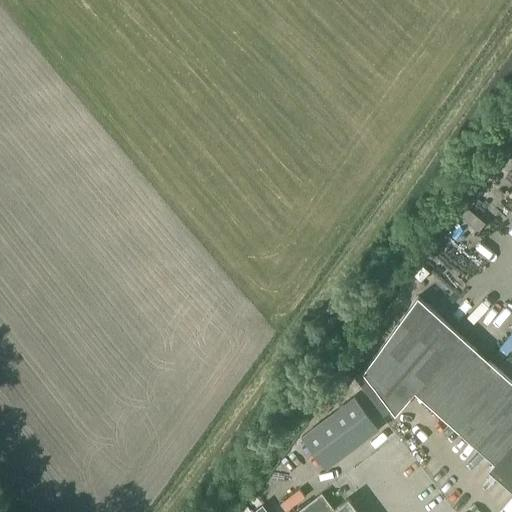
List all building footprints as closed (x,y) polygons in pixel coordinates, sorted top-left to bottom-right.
[(510,264),(511,261),(511,249),(501,241),(493,251),(510,264)] [(461,277),(454,284),(468,299),(475,292),(461,277)] [(511,381),(417,296),(362,373),(395,416),(414,392),(493,463),(487,470),(511,492),(511,381)] [(511,302),(506,297),(491,314),(497,320),(511,303),(511,302)] [(353,396),(301,437),(326,470),(379,430),(353,396)] [(332,508),(320,492),(294,511),(357,511),(347,498),(332,508)]
